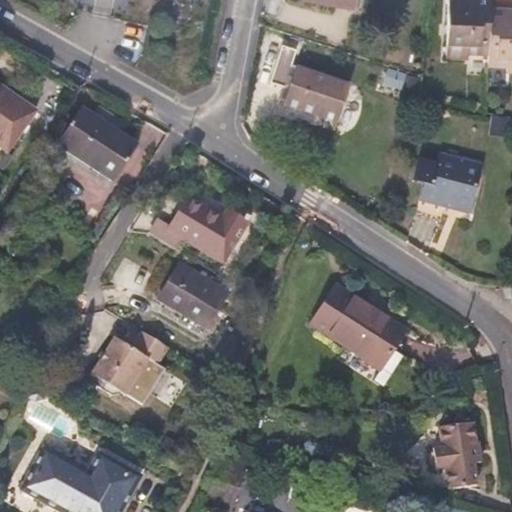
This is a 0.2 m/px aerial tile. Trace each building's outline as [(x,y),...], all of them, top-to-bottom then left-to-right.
[(351,12),(353,0),(304,0),(304,2),(351,12)] [(489,9),(489,0),(447,0),(446,47),(446,59),(468,60),(468,55),(487,56),(489,20),(489,9)] [(511,10),(489,9),(489,20),(487,56),(486,67),(506,68),(506,72),(511,72),(511,10)] [(335,125),(349,84),(295,65),(276,59),(268,83),(288,89),(283,107),(335,125)] [(416,96),(418,86),(409,84),(406,94),(416,96)] [(0,148),(6,153),(35,112),(0,87),(0,148)] [(81,109),(57,145),(112,181),(135,146),(81,109)] [(505,133),(507,120),(493,118),(492,132),(505,133)] [(469,214),(479,176),(455,169),(458,159),(438,154),(436,164),(417,158),(411,181),(422,185),(418,201),(469,214)] [(479,176),(482,166),(458,159),(455,169),(479,176)] [(228,212),(224,219),(189,198),(171,228),(168,232),(184,241),(223,265),(248,224),(228,212)] [(178,252),(184,241),(168,232),(171,228),(157,219),(149,234),(178,252)] [(226,295),(179,265),(158,300),(175,310),(205,328),(226,295)] [(405,331),(335,286),(311,324),(380,369),(405,331)] [(200,336),(205,328),(175,310),(170,317),(200,336)] [(131,349),(114,339),(90,375),(94,378),(96,386),(111,396),(120,394),(124,396),(147,360),(156,365),(167,349),(142,332),(131,349)] [(474,444),(471,424),(438,428),(441,447),(432,448),(435,471),(444,469),(447,490),(475,486),(472,464),(479,463),(477,444),(474,444)] [(121,511),(141,476),(99,453),(88,473),(43,448),(20,490),(44,503),(47,497),(61,504),(57,511),(59,511),(121,511)] [(234,504),(246,465),(220,457),(207,495),(234,504)] [(230,511),(234,504),(207,495),(203,509),(211,511),(230,511)] [(47,497),(44,503),(57,511),(61,504),(47,497)]
